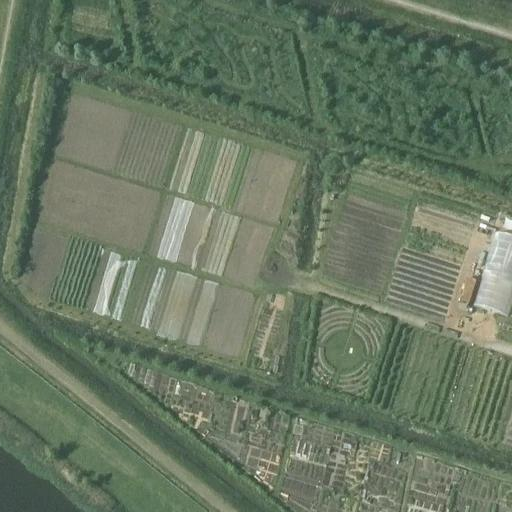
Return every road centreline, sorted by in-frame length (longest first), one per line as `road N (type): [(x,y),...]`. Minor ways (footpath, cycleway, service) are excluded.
road 1 (track): [(0,323),(231,511)]
road 2 (track): [(511,349),(306,285)]
road 3 (track): [(511,38),(381,0)]
